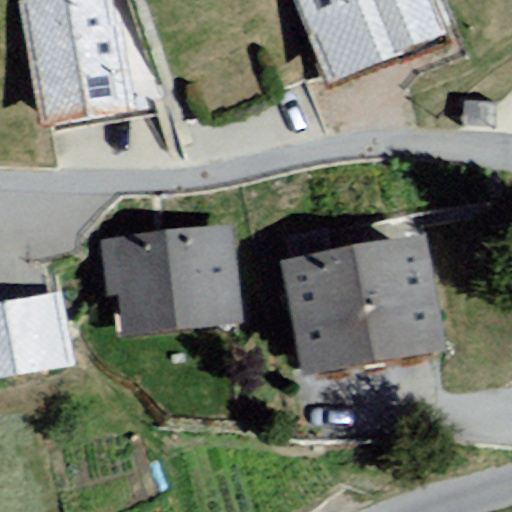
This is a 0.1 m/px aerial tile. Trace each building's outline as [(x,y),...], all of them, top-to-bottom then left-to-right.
[(114,0),(61,0),(18,7),(40,137),(134,122),(114,0)] [(425,0),(290,0),(326,91),(443,46),(425,0)] [(231,236),(101,250),(112,351),(242,336),(231,236)] [(424,250),(284,277),(307,396),(447,369),(424,250)] [(52,304),(0,314),(0,396),(68,383),(52,304)]
